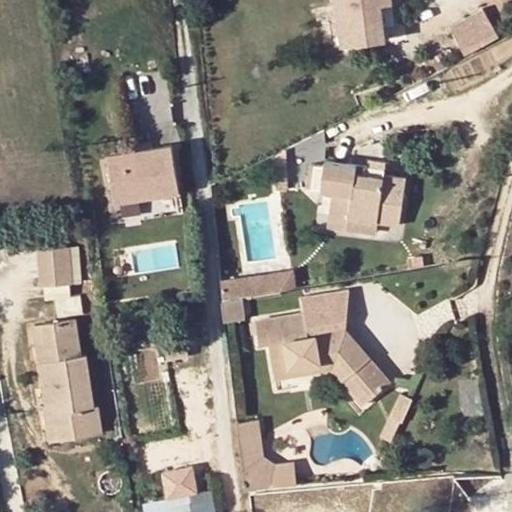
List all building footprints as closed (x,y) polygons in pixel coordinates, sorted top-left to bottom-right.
[(380,2),(389,1),(389,0),(332,0),(338,44),(383,38),(382,21),(380,2)] [(391,19),(389,1),(380,2),(382,21),(391,19)] [(480,7),(448,26),(462,54),(496,35),(480,7)] [(135,153),(106,158),(114,206),(178,195),(175,177),(171,147),(155,150),(135,153)] [(406,179),(384,176),(384,179),(356,174),(357,165),(325,160),(320,192),(332,195),(329,215),(378,224),(399,227),(406,179)] [(356,174),(384,179),(384,176),(385,169),(357,165),(356,174)] [(376,233),(378,224),(329,215),(328,225),(376,233)] [(69,247),(69,245),(35,248),(37,285),(72,282),(72,280),(69,247)] [(79,246),(69,247),(72,280),(82,279),(79,246)] [(279,273),(222,283),(224,302),(244,298),(282,292),(279,273)] [(82,311),(79,294),(55,298),(58,315),(82,311)] [(246,319),(244,298),(224,302),(225,308),(227,321),(246,319)] [(309,313),(313,336),(328,334),(324,310),(309,313)] [(261,345),(272,344),(276,371),(323,363),(323,359),(339,356),(374,398),(393,382),(349,330),(328,334),(313,336),(309,313),(258,321),(261,345)] [(81,354),(75,317),(43,322),(49,360),(37,361),(41,391),(90,383),(86,353),(81,354)] [(37,361),(49,360),(43,322),(31,324),(37,361)] [(170,336),(160,337),(164,359),(188,356),(186,346),(197,345),(195,325),(169,330),(170,336)] [(323,359),(323,363),(276,371),(277,378),(334,369),(362,404),(368,404),(374,398),(339,356),(323,359)] [(55,401),(61,437),(103,430),(98,404),(93,404),(90,383),(41,391),(43,403),(55,401)] [(396,438),(412,397),(401,392),(385,434),(396,438)] [(48,439),(61,437),(55,401),(43,403),(48,439)] [(238,411),(246,479),(295,478),(291,452),(275,454),(263,446),(260,420),(258,408),(238,411)] [(168,494),(201,492),(199,463),(167,465),(168,494)]
